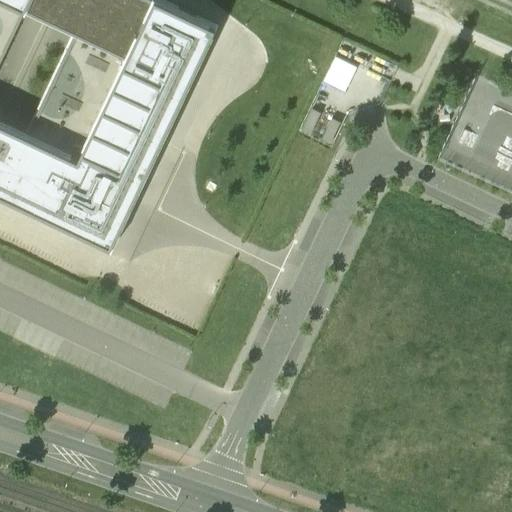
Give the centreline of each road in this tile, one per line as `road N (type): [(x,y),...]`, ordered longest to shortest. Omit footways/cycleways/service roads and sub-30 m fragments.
road 1 (unclassified): [(511,212),(396,158),(378,156),(362,166),(206,501)]
road 2 (tertiary): [(0,432),(206,501)]
